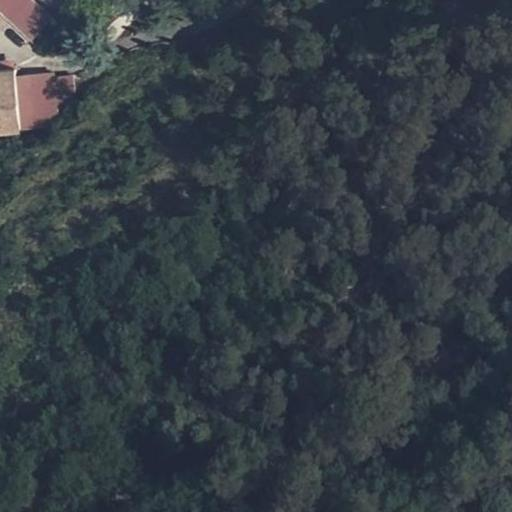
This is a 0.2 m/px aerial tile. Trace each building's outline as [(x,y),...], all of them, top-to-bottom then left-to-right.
[(0,0),(0,10),(33,38),(51,17),(30,0),(0,0)] [(10,65),(0,64),(0,81),(14,83),(13,78),(10,65)] [(0,91),(10,91),(25,90),(37,86),(49,78),(31,77),(13,78),(14,83),(0,81),(0,91)] [(0,128),(35,128),(46,123),(48,119),(49,112),(49,79),(49,78),(37,86),(25,90),(10,91),(0,91),(0,128)] [(49,79),(49,112),(58,114),(66,108),(67,83),(49,79)]
